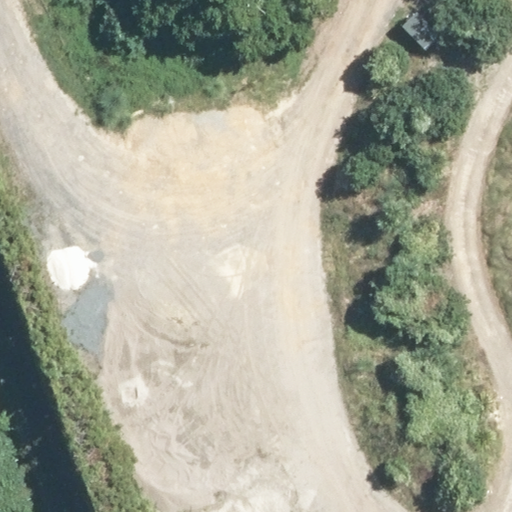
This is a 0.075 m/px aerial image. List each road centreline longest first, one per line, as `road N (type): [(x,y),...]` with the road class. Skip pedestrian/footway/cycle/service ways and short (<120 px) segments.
road 1 (track): [(387,511),(339,455),(313,308),(311,191),(356,0)]
road 2 (track): [(0,9),(71,146),(121,151),(322,140)]
